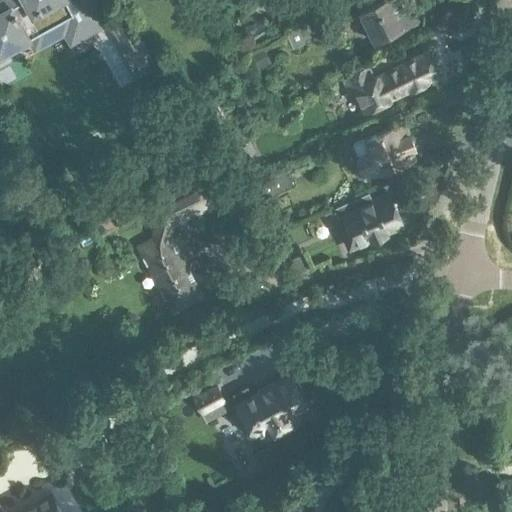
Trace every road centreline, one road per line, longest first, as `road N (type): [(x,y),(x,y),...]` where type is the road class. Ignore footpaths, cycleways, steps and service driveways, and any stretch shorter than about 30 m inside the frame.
road 1 (track): [(10,463),(103,406),(338,295),(422,296)]
road 2 (residential): [(437,511),(448,326),(462,276)]
road 3 (residential): [(462,276),(511,74)]
